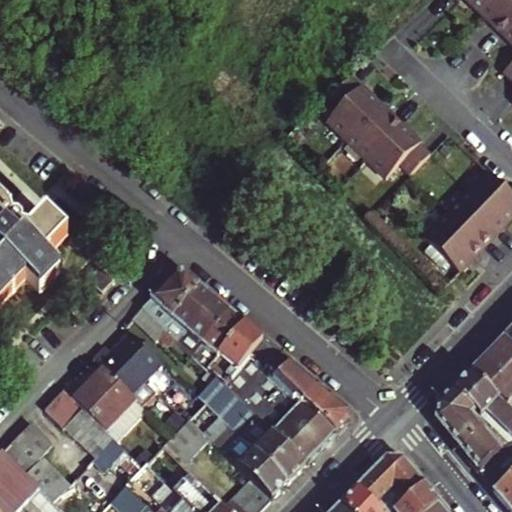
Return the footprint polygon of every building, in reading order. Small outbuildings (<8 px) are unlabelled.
[(511,0),(459,0),(461,2),(460,3),(511,54),(511,66),(499,79),(511,91),(511,108),(511,109),(511,0)] [(345,84),(325,105),(335,115),(322,129),(381,187),(394,173),(405,183),(426,161),(415,150),(416,149),(358,93),(357,94),(345,84)] [(454,281),(511,220),(511,208),(482,179),(418,245),(454,281)] [(0,315),(26,288),(39,301),(59,281),(44,267),(59,251),(38,232),(23,248),(19,244),(18,242),(17,239),(16,236),(14,234),(10,233),(6,232),(2,229),(0,227),(0,215),(1,215),(0,213),(0,315)] [(8,222),(1,215),(0,215),(0,227),(2,229),(8,222)] [(46,224),(38,232),(59,251),(66,243),(46,224)] [(104,303),(117,289),(103,276),(90,290),(104,303)] [(178,281),(145,318),(166,337),(204,294),(190,282),(178,281)] [(180,352),(220,308),(204,294),(166,337),(178,350),(180,352)] [(195,366),(236,322),(220,308),(180,352),(195,366)] [(145,318),(136,328),(160,351),(165,346),(174,354),(178,350),(166,337),(145,318)] [(251,335),(236,322),(195,366),(196,366),(210,380),(217,372),(251,335)] [(217,372),(234,387),(256,362),(267,349),(251,335),(217,372)] [(511,399),(511,345),(506,339),(471,374),(504,408),(511,399)] [(166,372),(134,341),(114,362),(109,357),(98,368),(108,377),(135,404),(144,412),(147,415),(159,402),(148,391),(166,372)] [(309,413),(341,444),(352,433),(352,422),(267,349),(256,362),(273,378),(309,413)] [(226,396),(243,412),(310,476),(341,444),(309,413),(273,378),(256,362),(234,387),(226,396)] [(495,494),(511,478),(511,415),(504,408),(471,374),(453,392),(475,414),(508,448),(501,455),(479,474),(495,494)] [(73,391),(67,397),(88,419),(99,430),(108,439),(113,444),(119,450),(123,455),(155,423),(147,415),(144,412),(135,404),(108,377),(88,398),(76,388),(73,391)] [(210,415),(224,429),(292,494),(310,476),(243,412),(226,396),(219,389),(202,407),(210,415)] [(471,417),(475,414),(453,392),(438,407),(436,423),(479,474),(501,455),(471,417)] [(88,419),(67,397),(58,407),(79,427),(88,419)] [(70,436),(79,427),(58,407),(48,418),(68,437),(70,436)] [(88,419),(79,427),(70,436),(81,448),(99,430),(88,419)] [(193,432),(208,446),(213,451),(251,487),(276,511),(292,494),(224,429),(215,438),(201,424),(193,432)] [(55,450),(34,429),(25,439),(46,460),(55,450)] [(99,430),(81,448),(90,457),(108,439),(99,430)] [(182,474),(186,478),(213,451),(208,446),(193,432),(179,446),(167,459),(182,474)] [(15,449),(36,470),(43,463),(46,460),(25,439),(15,449)] [(90,457),(101,468),(119,450),(113,444),(108,439),(90,457)] [(25,481),(36,470),(15,449),(5,460),(25,481)] [(404,507),(425,490),(402,462),(387,461),(356,492),(376,511),(390,511),(383,503),(389,498),(392,501),(396,498),(404,507)] [(37,492),(54,474),(43,463),(36,470),(25,481),(37,492)] [(46,501),(63,483),(54,474),(37,492),(46,501)] [(511,511),(511,478),(495,494),(511,511)] [(57,511),(75,494),(63,483),(46,501),(56,511),(57,511)] [(185,492),(176,501),(188,511),(222,511),(209,500),(193,484),(185,492)] [(274,511),(276,511),(251,487),(243,496),(259,511),(274,511)] [(226,511),(234,505),(218,490),(209,500),(222,511),(226,511)] [(432,511),(439,506),(425,490),(404,507),(397,511),(432,511)] [(376,511),(356,492),(340,508),(344,511),(376,511)] [(162,511),(188,511),(176,501),(170,494),(157,506),(162,511)] [(259,511),(243,496),(234,505),(240,511),(259,511)] [(145,511),(129,497),(115,511),(145,511)]
